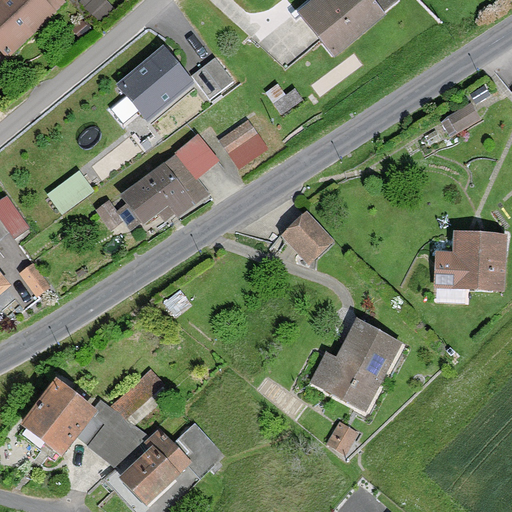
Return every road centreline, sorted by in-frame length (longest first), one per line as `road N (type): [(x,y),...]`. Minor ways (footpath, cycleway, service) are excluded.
road 1 (tertiary): [(511,29),(0,358)]
road 2 (residential): [(0,136),(158,0)]
